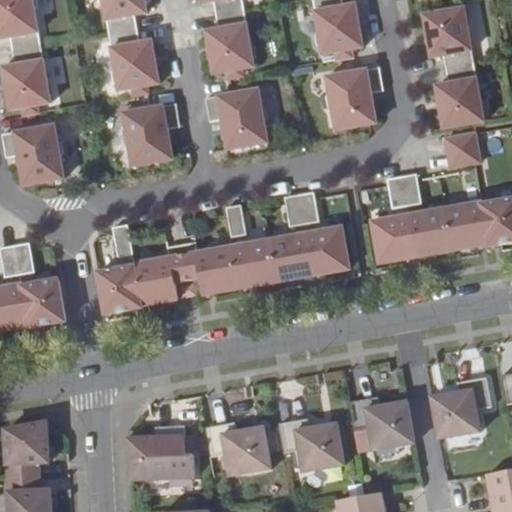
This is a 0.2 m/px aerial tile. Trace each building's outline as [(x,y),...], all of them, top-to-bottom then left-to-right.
[(0,0),(0,37),(1,42),(13,39),(15,53),(45,48),(39,14),(43,11),(41,1),(38,0),(0,0)] [(113,36),(140,31),(138,17),(149,15),(152,13),(149,0),(103,0),(108,3),(113,36)] [(205,0),(207,6),(216,4),(219,17),(248,12),(246,0),(205,0)] [(367,50),(360,7),(347,9),(344,0),(318,0),(317,0),(323,34),(319,38),(321,49),(326,51),(327,57),(367,50)] [(429,17),(436,61),(446,59),(448,73),(478,68),(472,34),(476,29),(474,18),(470,15),(469,11),(429,17)] [(248,12),(219,17),(221,31),(212,33),(219,76),(258,70),(257,62),(260,59),(259,49),(255,46),(248,12)] [(143,45),(140,31),(113,36),(119,70),(116,76),(117,85),(122,87),(123,93),(164,87),(156,43),(143,45)] [(45,48),(15,53),(18,67),(6,69),(14,113),(54,106),(53,99),(57,95),(55,86),(50,83),(45,48)] [(478,68),(448,73),(451,87),(440,89),(448,131),(488,124),(487,119),(490,116),(488,105),(484,102),(478,68)] [(376,96),(386,94),(382,70),(358,75),(330,80),(333,95),(330,98),(331,110),(336,112),(340,134),(381,127),(376,96)] [(227,123),(231,153),(271,146),(268,126),(271,122),(269,112),(265,108),(262,92),(232,97),(209,101),(213,125),(227,123)] [(137,170),(176,162),(172,132),(183,130),(179,106),(155,110),(127,116),(130,131),(126,136),(128,146),(133,149),(137,170)] [(58,127),(29,132),(5,137),(9,162),(21,159),(27,189),(67,182),(64,162),(67,157),(66,148),(61,145),(58,127)] [(481,151),(478,137),(449,142),(451,156),(481,151)] [(481,151),(451,156),(454,172),(459,170),(477,167),(483,166),(481,151)] [(425,208),(421,183),(420,177),(405,180),(410,210),(425,208)] [(390,182),(391,189),(396,212),(410,210),(405,180),(390,182)] [(322,225),(318,201),(317,195),(303,198),(308,228),(322,225)] [(293,230),(308,228),(303,198),(287,201),(288,206),(293,230)] [(492,250),(492,251),(511,247),(511,204),(484,209),(492,250)] [(447,213),(455,256),(492,250),(484,209),(484,207),(447,213)] [(249,238),(245,214),(244,208),(229,211),(230,217),(234,241),(249,238)] [(412,220),(419,262),(455,256),(447,213),(412,220)] [(383,268),(419,262),(412,220),(376,225),(383,268)] [(136,257),(132,234),(130,228),(116,231),(117,237),(121,260),(136,257)] [(310,237),(318,280),(354,274),(347,231),(310,237)] [(273,243),(281,287),(318,280),(310,237),(273,243)] [(236,250),(244,293),(281,287),(273,243),(236,250)] [(36,274),(33,251),(32,244),(16,247),(22,277),(36,274)] [(202,281),(205,300),(244,293),(236,250),(201,256),(198,245),(184,247),(191,283),(202,281)] [(8,279),(22,277),(16,247),(2,250),(3,255),(8,279)] [(145,309),(181,303),(178,285),(191,283),(184,247),(171,249),(172,260),(137,267),(138,269),(145,309)] [(101,275),(109,318),(145,312),(145,309),(138,269),(101,275)] [(24,288),(31,330),(69,324),(61,282),(24,288)] [(0,289),(0,334),(31,330),(24,288),(24,286),(0,289)] [(511,375),(500,377),(506,406),(511,405),(511,375)] [(459,394),(431,400),(438,442),(480,434),(476,412),(491,410),(486,380),(457,384),(459,394)] [(415,446),(407,404),(379,409),(378,399),(348,405),(354,434),(369,431),(373,454),(415,446)] [(308,422),(279,427),(284,456),(299,453),(303,476),(344,469),(336,426),(310,431),(308,422)] [(47,425),(5,432),(7,481),(39,479),(38,464),(49,464),(47,425)] [(236,425),(207,431),(211,460),(226,458),(230,479),(271,472),(263,430),(237,435),(236,425)] [(155,441),(128,442),(130,484),(172,482),(171,460),(186,460),(184,430),(154,431),(155,441)] [(492,511),(511,508),(511,472),(493,476),(494,481),(487,482),(492,511)] [(39,479),(7,481),(9,511),(51,511),(50,493),(40,493),(39,479)] [(337,511),(385,511),(384,500),(379,502),(377,497),(365,499),(336,504),(337,511)]
